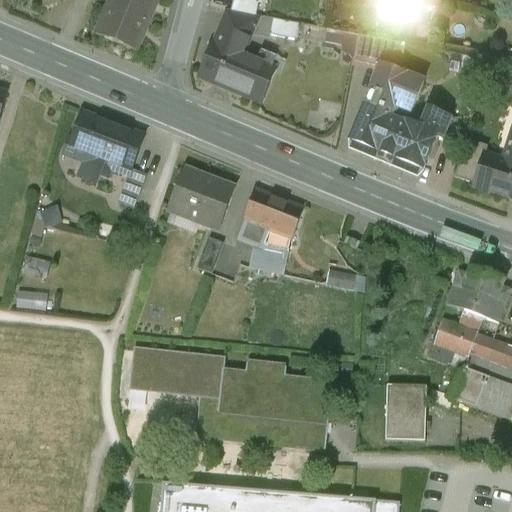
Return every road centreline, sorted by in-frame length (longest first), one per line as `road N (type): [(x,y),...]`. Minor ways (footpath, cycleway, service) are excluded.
road 1 (primary): [(511,249),(162,108)]
road 2 (primary): [(162,108),(0,40)]
